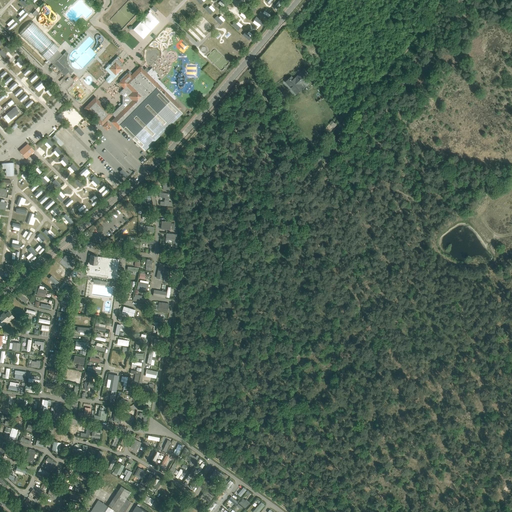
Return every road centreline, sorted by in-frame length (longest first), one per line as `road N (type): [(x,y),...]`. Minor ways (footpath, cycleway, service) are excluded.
road 1 (tertiary): [(0,298),(158,161),(298,0)]
road 2 (track): [(184,252),(162,414),(288,511)]
road 3 (track): [(149,431),(172,305),(150,299)]
